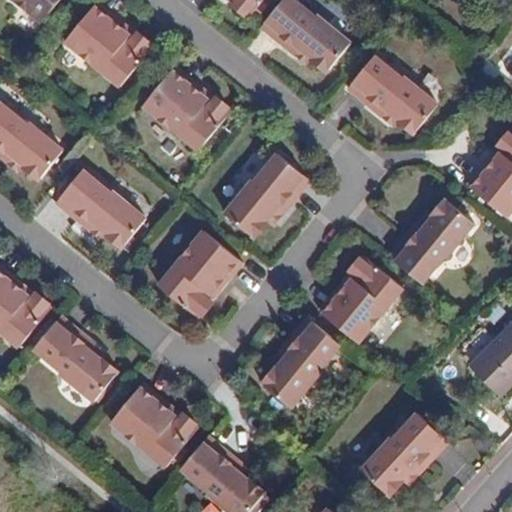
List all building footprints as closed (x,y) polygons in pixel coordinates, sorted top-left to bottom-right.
[(27,0),(49,18),(63,0),(27,0)] [(135,30),(128,25),(131,21),(106,0),(102,0),(72,37),(125,82),(158,44),(153,39),(155,37),(144,29),(142,29),(139,27),(135,30)] [(244,11),(250,16),(257,7),(262,0),(230,0),(233,3),(231,5),(242,14),(244,11)] [(261,11),(270,0),(262,0),(257,7),(261,11)] [(319,18),(316,21),(291,0),(286,0),(263,28),(285,46),(290,40),(314,61),(312,63),(326,75),(352,46),(319,18)] [(131,21),(128,25),(135,30),(139,27),(131,21)] [(285,46),(309,67),(312,63),(314,61),(290,40),(285,46)] [(375,104),(399,123),(396,127),(413,141),(439,109),(404,79),(402,82),(375,59),(348,93),(369,110),(375,104)] [(221,96),(219,99),(216,96),(214,99),(205,92),(208,89),(181,65),(149,105),(203,151),(236,112),(231,107),(232,104),(221,96)] [(214,99),(216,96),(208,89),(205,92),(214,99)] [(0,143),(25,164),(23,168),(39,180),(64,150),(31,122),(29,125),(2,102),(0,104),(0,143)] [(369,110),(393,130),(396,127),(399,123),(375,104),(369,110)] [(498,144),(501,145),(497,150),(502,153),(496,160),(492,157),(470,184),(510,217),(511,213),(511,130),(510,133),(508,131),(498,144)] [(0,154),(20,171),(23,168),(25,164),(0,143),(0,154)] [(497,150),(492,157),(496,160),(502,153),(497,150)] [(271,222),(291,199),(298,205),(316,183),(285,158),(263,185),(260,183),(232,216),(260,241),(274,224),(271,222)] [(84,215),(110,236),(107,239),(123,252),(148,222),(114,194),(112,197),(85,174),(59,204),(79,221),(84,215)] [(274,224),(278,228),(298,205),(291,199),(271,222),(274,224)] [(414,239),(396,260),(428,286),(450,257),(453,260),(480,225),(451,201),(438,216),(441,219),(420,243),(414,239)] [(434,214),(413,238),(414,239),(420,243),(441,219),(438,216),(434,214)] [(79,221),(104,242),(107,239),(110,236),(84,215),(79,221)] [(217,305),(214,304),(217,300),(212,296),(219,289),(223,293),(247,264),(208,232),(163,287),(201,319),(205,314),(208,316),(217,305)] [(32,295),(24,289),(27,286),(0,264),(0,327),(24,346),(55,307),(50,304),(52,301),(40,292),(38,295),(35,292),(32,295)] [(368,282),(370,284),(366,289),(370,292),(364,299),(360,296),(338,323),(377,355),(421,301),(382,270),(379,273),(377,272),(368,282)] [(27,286),(24,289),(32,295),(35,292),(27,286)] [(217,300),(223,293),(219,289),(212,296),(217,300)] [(366,289),(360,296),(364,299),(370,292),(366,289)] [(83,339),(89,331),(66,314),(40,346),(67,367),(65,371),(100,397),(124,366),(109,354),(106,357),(83,339)] [(323,375),(320,373),(343,345),(311,318),(294,340),(300,344),(279,371),(277,369),(264,385),(295,409),(323,375)] [(511,328),(470,370),(500,400),(511,387),(511,328)] [(109,354),(112,349),(89,331),(83,339),(106,357),(109,354)] [(294,340),(273,366),(277,369),(279,371),(300,344),(294,340)] [(169,466),(175,459),(188,444),(202,426),(199,423),(200,420),(190,412),(187,415),(183,411),(180,414),(172,408),(175,405),(146,382),(114,422),(169,466)] [(183,411),(175,405),(172,408),(180,414),(183,411)] [(428,458),(434,464),(453,444),(422,415),(398,441),(396,440),(366,472),(393,497),(407,482),(406,481),(428,458)] [(229,460),(234,454),(211,436),(185,468),(215,491),(213,493),(236,511),(253,511),(272,489),(256,477),(254,480),(229,460)] [(181,464),(193,448),(188,444),(175,459),(181,464)] [(256,477),(259,473),(234,454),(229,460),(254,480),(256,477)] [(407,482),(412,487),(434,464),(428,458),(406,481),(407,482)]
